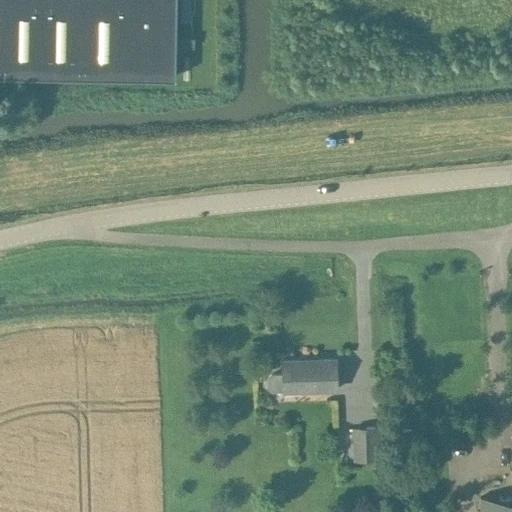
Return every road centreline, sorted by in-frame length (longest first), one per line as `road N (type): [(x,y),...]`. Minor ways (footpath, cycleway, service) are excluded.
road 1 (track): [(0,177),(511,117)]
road 2 (unclassified): [(61,225),(511,174)]
road 3 (residential): [(61,225),(152,240),(315,247),(511,233)]
